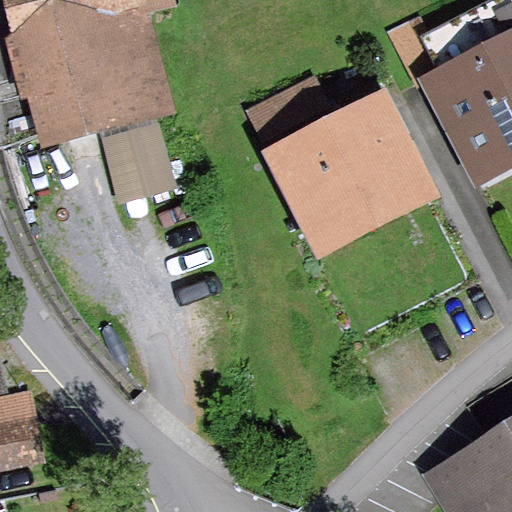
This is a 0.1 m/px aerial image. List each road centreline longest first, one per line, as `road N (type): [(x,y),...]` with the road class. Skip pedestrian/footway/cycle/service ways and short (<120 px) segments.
road 1 (residential): [(0,284),(139,446),(175,511)]
road 2 (residential): [(323,511),(511,341)]
